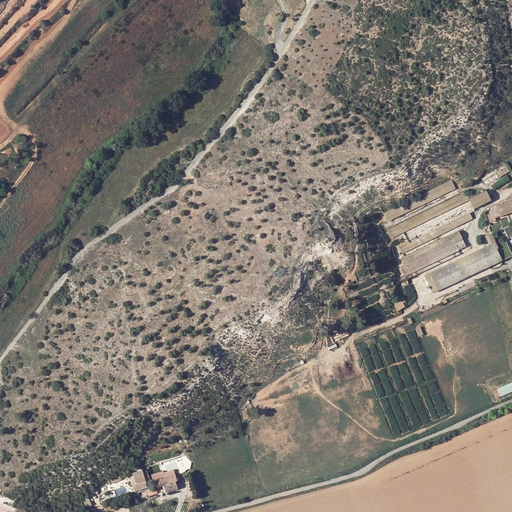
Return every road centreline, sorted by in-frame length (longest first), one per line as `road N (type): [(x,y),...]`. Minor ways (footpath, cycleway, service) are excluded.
road 1 (unclassified): [(312,0),(229,125),(165,193),(78,255),(0,359)]
road 2 (unclassified): [(511,402),(390,451),(350,476),(223,511)]
road 3 (track): [(0,205),(34,157),(31,135),(0,109)]
